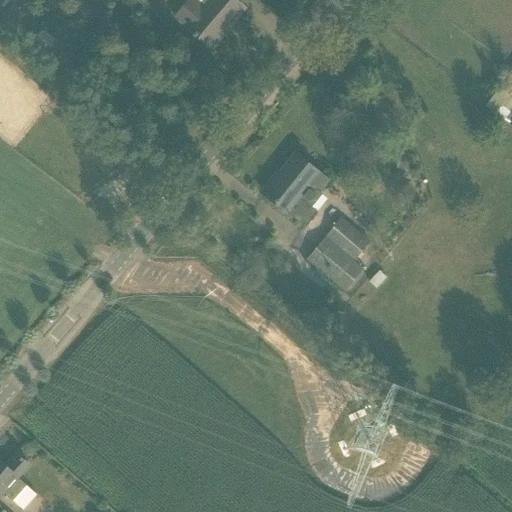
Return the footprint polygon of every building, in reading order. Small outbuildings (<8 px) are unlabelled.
[(234,0),(213,0),(207,7),(198,0),(187,0),(174,17),(211,49),(223,35),(221,34),(244,8),(234,0)] [(93,1),(80,2),(81,20),(94,19),(93,1)] [(273,180),(263,193),(305,227),(316,212),(297,197),(308,184),(317,192),(326,180),(295,155),(274,182),(273,180)] [(353,261),(369,243),(340,219),(306,260),(344,291),(362,269),(353,261)] [(15,451),(3,464),(0,461),(0,496),(2,494),(12,503),(27,486),(18,478),(30,465),(15,451)]
